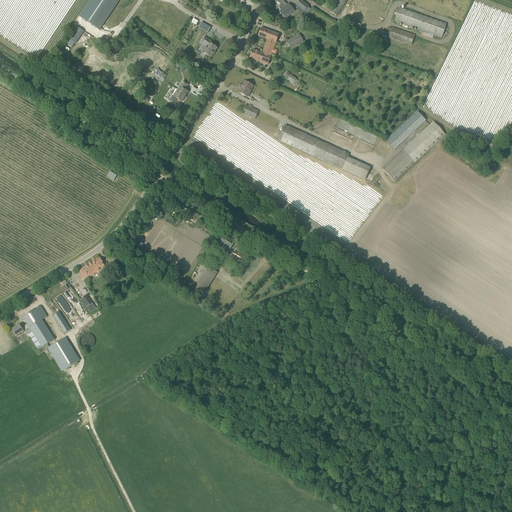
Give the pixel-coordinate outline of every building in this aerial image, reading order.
[(90,0),(79,16),(99,30),(119,0),(90,0)] [(283,0),(275,0),(275,2),(280,4),(279,8),(281,11),(280,12),(285,19),(292,13),(291,13),(289,11),(292,8),(288,4),(288,5),(284,1),(283,0)] [(335,0),(337,1),(330,12),(337,16),(343,6),(344,6),(347,0),(335,0)] [(297,5),(305,12),(309,7),(301,1),(297,5)] [(394,21),(442,38),(447,24),(399,8),(394,21)] [(337,25),(332,30),(336,34),(341,30),(337,25)] [(75,44),(84,32),(76,26),(68,39),(75,44)] [(392,27),(390,33),(388,38),(411,45),(415,35),(392,27)] [(258,36),(268,40),(276,43),(279,35),(261,28),(258,36)] [(287,42),(289,46),(291,49),(304,42),(299,34),(287,42)] [(211,42),(205,38),(204,37),(201,42),(207,47),(203,53),(210,58),(217,48),(210,43),(211,42)] [(276,43),(268,40),(263,52),(265,53),(265,54),(271,56),(276,43)] [(265,53),(263,52),(263,53),(261,52),(261,53),(253,50),(250,58),(268,65),(271,56),(265,54),(265,53)] [(287,72),(283,77),(295,86),(299,80),(287,72)] [(185,90),(186,87),(188,85),(184,81),(178,90),(174,96),(173,96),(169,101),(174,104),(177,99),(182,102),(188,92),(185,90)] [(248,97),(254,86),(245,82),(242,88),(241,88),(239,93),(248,97)] [(150,110),(152,105),(143,99),(140,104),(150,110)] [(258,111),(245,105),(242,113),(255,119),(258,111)] [(394,151),(426,121),(417,111),(385,141),(394,151)] [(433,122),(382,169),(395,182),(445,135),(433,122)] [(365,180),(371,168),(348,157),(349,154),(285,125),(278,141),(365,180)] [(113,179),(118,183),(122,177),(117,174),(113,179)] [(272,230),(275,225),(272,229),(264,224),(257,217),(248,210),(239,205),(229,201),(222,196),(225,192),(224,191),(221,196),(221,197),(229,202),(239,206),(248,211),(256,217),(263,225),(272,230)] [(268,235),(265,240),(269,235),(260,230),(250,226),(241,220),(233,214),(226,207),(218,202),(217,201),(214,206),(215,207),(218,202),(225,207),(232,215),(241,221),(250,226),(260,230),(268,235)] [(155,219),(160,211),(159,210),(156,209),(151,217),(155,219)] [(199,224),(203,218),(200,215),(195,222),(199,224)] [(141,230),(134,239),(137,242),(144,232),(141,230)] [(230,250),(235,242),(224,235),(219,243),(230,250)] [(231,256),(239,261),(242,257),(234,252),(231,256)] [(100,258),(82,269),(87,278),(98,271),(97,269),(104,264),(100,258)] [(208,291),(206,290),(218,273),(209,267),(197,284),(198,285),(194,291),(204,298),(205,296),(206,297),(208,293),(207,292),(208,291)] [(86,295),(80,299),(86,307),(92,303),(86,295)] [(55,340),(43,320),(47,317),(41,307),(23,318),(27,325),(21,328),(19,325),(12,330),(16,336),(29,328),(31,330),(27,332),(38,350),(45,346),(48,344),(55,340)] [(70,330),(62,317),(59,312),(54,316),(65,333),(70,330)] [(50,348),(48,344),(45,346),(47,349),(48,349),(62,372),(80,361),(66,338),(50,348)]
